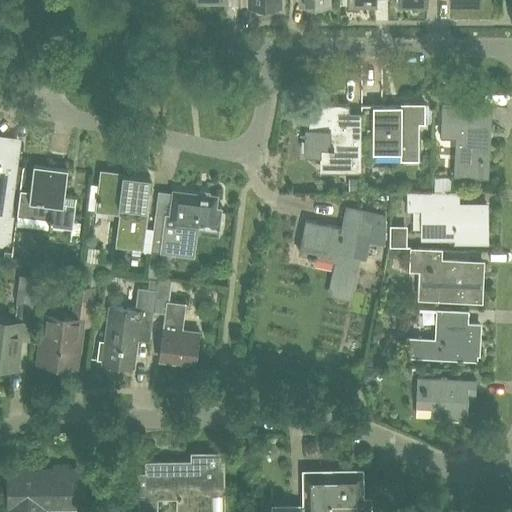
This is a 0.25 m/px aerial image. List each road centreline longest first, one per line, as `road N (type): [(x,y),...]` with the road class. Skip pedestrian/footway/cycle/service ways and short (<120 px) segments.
road 1 (residential): [(0,433),(52,421),(280,418),(365,433),(467,474),(511,455)]
road 2 (residential): [(3,102),(253,160),(271,46)]
road 3 (unclassified): [(511,46),(271,46)]
road 4 (unclassified): [(271,46),(188,46),(168,37),(138,0)]
